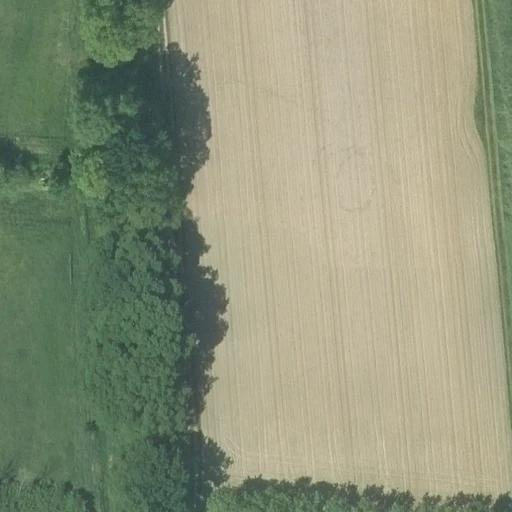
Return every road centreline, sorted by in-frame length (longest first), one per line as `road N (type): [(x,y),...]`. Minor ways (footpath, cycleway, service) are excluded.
road 1 (track): [(151,0),(180,265),(191,511)]
road 2 (track): [(489,0),(511,263)]
